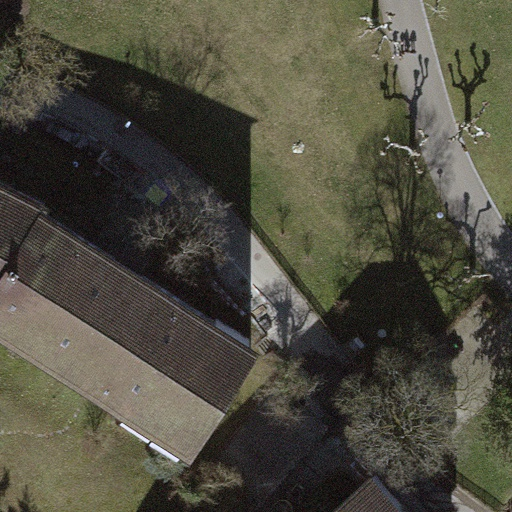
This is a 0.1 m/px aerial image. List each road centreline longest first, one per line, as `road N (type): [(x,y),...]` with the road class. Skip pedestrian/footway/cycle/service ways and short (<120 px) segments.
road 1 (residential): [(456,511),(378,433),(208,193),(113,123),(0,79)]
road 2 (residential): [(402,0),(461,196),(511,282)]
